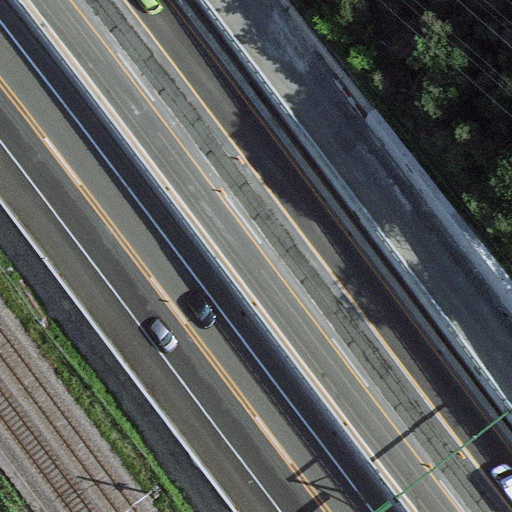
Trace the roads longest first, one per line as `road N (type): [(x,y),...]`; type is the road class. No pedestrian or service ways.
road 1 (motorway): [(478,511),(90,0)]
road 2 (motorway): [(0,86),(323,511)]
road 3 (tertiary): [(240,0),(511,366)]
